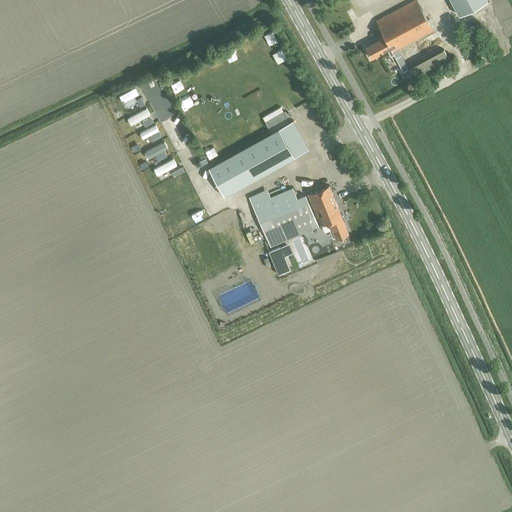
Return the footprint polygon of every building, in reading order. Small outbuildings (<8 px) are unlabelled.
[(402,72),(407,70),(396,49),(432,30),(416,0),(414,0),(375,21),(383,37),(364,47),(370,58),(387,49),(390,55),(393,54),(402,72)] [(449,0),(458,16),(486,1),(486,0),(449,0)] [(346,11),(352,21),(356,19),(351,9),(346,11)] [(464,30),(480,57),(489,52),(474,25),(464,30)] [(429,41),(432,48),(448,43),(445,36),(429,41)] [(408,68),(413,78),(449,59),(444,49),(408,68)] [(315,93),(310,95),(314,102),(319,100),(315,93)] [(285,110),(265,121),(268,127),(288,115),(285,110)] [(208,167),(224,195),(308,148),(293,120),(208,167)] [(348,232),(328,184),(308,193),(311,201),(321,225),(322,224),(324,231),(328,229),(332,228),(336,237),(348,232)] [(270,246),(318,226),(305,194),(297,198),(292,187),(260,200),(257,193),(249,197),(270,246)]
